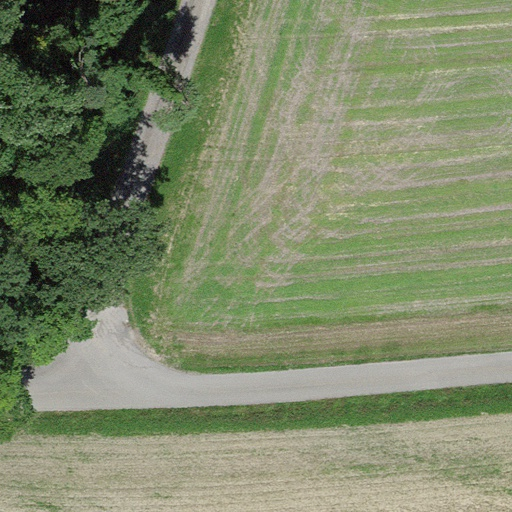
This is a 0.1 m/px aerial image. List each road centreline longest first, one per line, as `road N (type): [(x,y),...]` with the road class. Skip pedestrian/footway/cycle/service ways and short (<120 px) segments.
road 1 (track): [(511,362),(120,387),(115,248),(197,0)]
road 2 (track): [(0,385),(120,387)]
